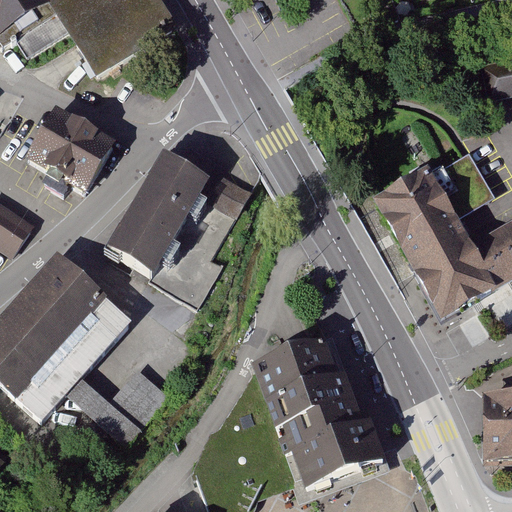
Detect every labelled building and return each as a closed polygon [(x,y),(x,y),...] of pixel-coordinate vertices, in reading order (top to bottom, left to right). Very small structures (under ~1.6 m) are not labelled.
[(0,0),(0,41),(49,11),(96,85),(179,34),(157,0),(0,0)] [(511,62),(481,69),(489,105),(511,100),(511,62)] [(117,149),(56,113),(26,166),(86,201),(117,149)] [(428,172),(372,205),(442,327),(511,286),(511,229),(473,251),(458,225),(496,204),(470,159),(433,180),(428,172)] [(206,184),(165,160),(109,257),(154,283),(201,204),(236,224),(252,196),(213,174),(206,184)] [(0,207),(0,255),(13,265),(35,231),(0,207)] [(57,261),(0,324),(0,392),(42,430),(67,402),(95,427),(73,451),(104,479),(171,404),(139,375),(109,408),(83,384),(133,329),(57,261)] [(254,372),(260,388),(295,483),(303,480),(308,493),(347,479),(383,466),(369,427),(361,430),(335,357),(328,359),(326,353),(324,347),(254,372)] [(295,483),(260,388),(193,475),(208,511),(251,511),(254,505),(295,483)] [(511,399),(483,399),(484,468),(511,467),(511,399)]
